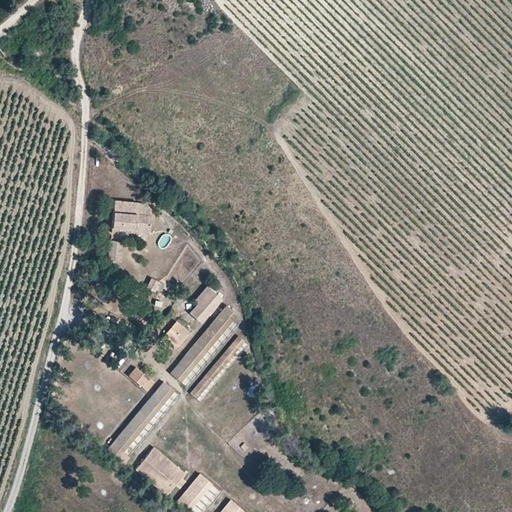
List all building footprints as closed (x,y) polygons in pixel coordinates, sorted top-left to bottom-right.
[(149,234),(151,209),(149,206),(146,203),(114,200),(111,228),(130,230),(130,232),(149,234)] [(120,261),(122,241),(110,240),(108,260),(120,261)] [(155,292),(159,282),(152,278),(151,277),(146,288),(148,289),(155,292)] [(191,312),(204,324),(223,300),(207,287),(195,301),(198,303),(191,312)] [(177,379),(233,311),(226,305),(170,373),(177,379)] [(189,332),(176,320),(164,334),(177,345),(189,332)] [(177,345),(164,334),(159,341),(172,352),(177,345)] [(196,398),(243,343),(242,338),(239,336),(190,394),(196,398)] [(149,378),(135,367),(128,376),(131,378),(142,387),(149,378)] [(146,390),(153,381),(149,378),(142,387),(146,390)] [(116,453),(170,387),(163,381),(108,446),(116,453)] [(181,477),(184,473),(153,447),(135,468),(166,495),(174,485),(181,477)] [(188,511),(212,484),(199,473),(174,504),(177,506),(184,511),(188,511)] [(179,489),(185,481),(181,477),(174,485),(179,489)] [(240,511),(243,510),(240,507),(230,499),(219,511),(240,511)]
